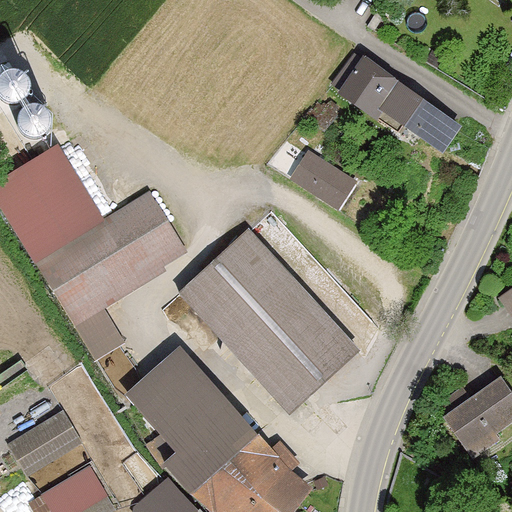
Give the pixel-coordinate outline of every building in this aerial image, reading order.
[(461,133),(358,57),(328,97),(362,122),(372,109),(441,160),(461,133)] [(0,178),(0,209),(92,361),(123,343),(100,307),(190,253),(151,189),(102,218),(57,144),(0,178)] [(245,229),(173,294),(283,414),(355,349),(245,229)] [(511,287),(494,300),(511,324),(511,287)] [(167,467),(212,511),(292,511),(312,489),(289,469),(181,344),(126,394),(160,435),(146,443),(163,470),(167,467)] [(511,400),(497,377),(437,417),(462,455),(511,421),(511,400)] [(7,442),(27,474),(83,441),(63,409),(7,442)] [(92,465),(42,494),(52,511),(112,511),(117,509),(92,465)] [(198,510),(168,477),(127,511),(128,511),(202,511),(200,508),(198,510)]
